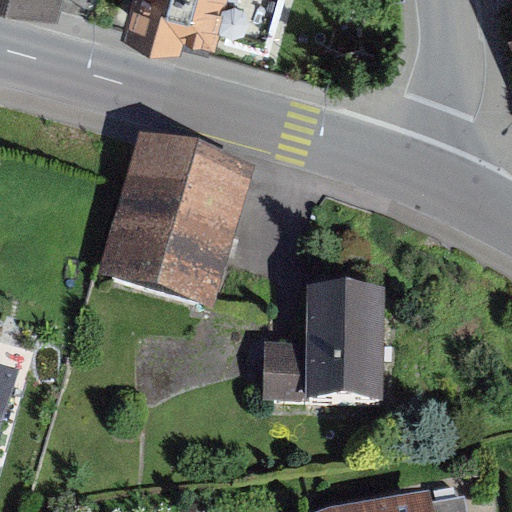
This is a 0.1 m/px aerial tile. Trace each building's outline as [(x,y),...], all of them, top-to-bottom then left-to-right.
[(98,0),(94,16),(212,49),(225,0),(98,0)] [(511,27),(503,32),(511,51),(511,27)] [(244,180),(137,151),(101,287),(208,315),(244,180)] [(366,299),(303,299),(303,355),(245,356),(245,403),(367,402),(366,299)] [(0,479),(25,383),(0,376),(0,479)] [(450,511),(447,496),(378,511),(450,511)]
